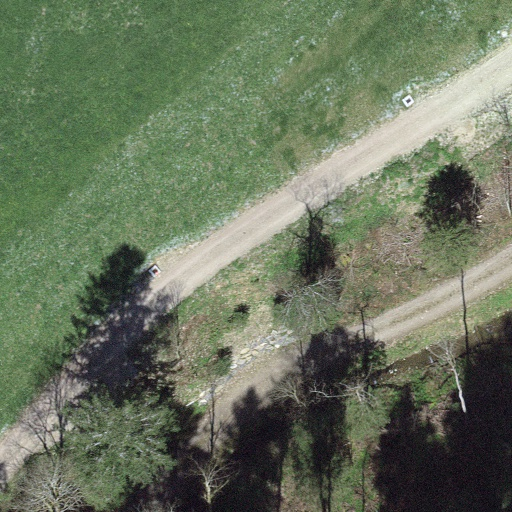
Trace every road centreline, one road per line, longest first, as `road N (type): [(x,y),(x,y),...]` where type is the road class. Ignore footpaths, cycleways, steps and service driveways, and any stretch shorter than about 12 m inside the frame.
road 1 (track): [(0,473),(152,304),(265,218),(511,61)]
road 2 (track): [(511,257),(300,378),(231,431),(155,511)]
